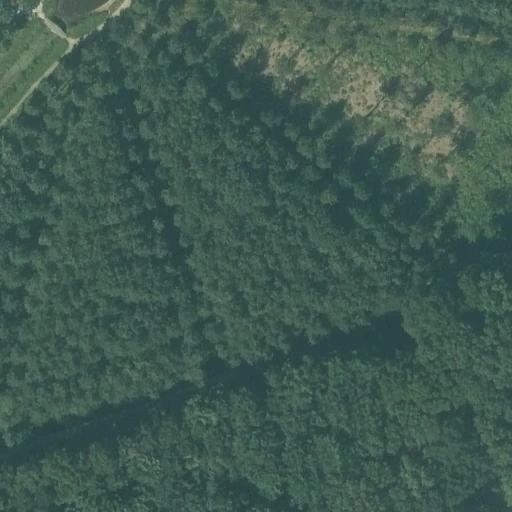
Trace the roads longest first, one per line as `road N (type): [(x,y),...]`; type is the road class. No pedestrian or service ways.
road 1 (track): [(470,268),(131,0)]
road 2 (track): [(108,24),(227,381)]
road 3 (track): [(60,62),(0,341)]
road 4 (track): [(240,0),(511,42)]
road 5 (secondary): [(360,511),(459,393),(511,350)]
road 6 (track): [(130,0),(74,46),(0,127)]
